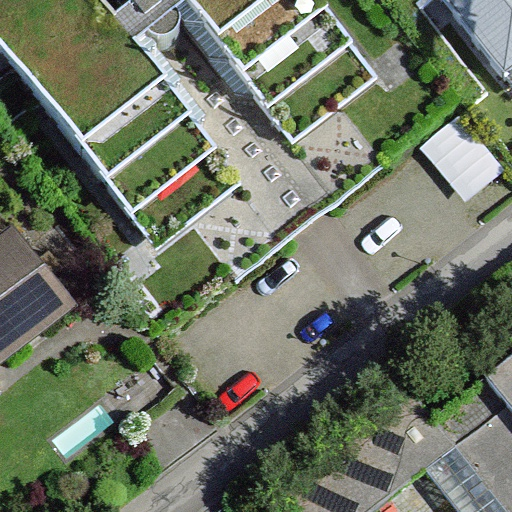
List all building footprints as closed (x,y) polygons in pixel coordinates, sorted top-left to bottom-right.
[(321,0),(0,0),(0,36),(149,239),(238,174),(154,60),(202,26),(285,139),(375,73),(321,0)] [(511,0),(440,0),(509,85),(511,82),(511,0)] [(467,114),(430,139),(468,195),(505,170),(467,114)] [(2,225),(0,226),(0,372),(72,320),(2,225)] [(511,345),(432,407),(511,510),(511,345)]
